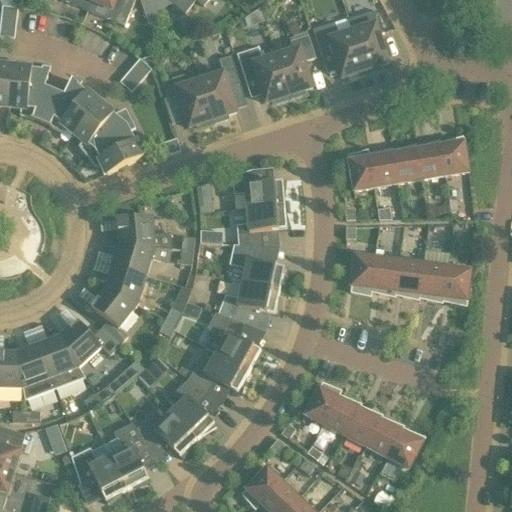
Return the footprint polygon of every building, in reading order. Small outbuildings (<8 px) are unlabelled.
[(57,0),(88,13),(93,0),(57,0)] [(93,0),(88,13),(125,28),(136,0),(93,0)] [(210,0),(165,0),(185,16),(196,2),(204,8),(210,0)] [(0,32),(0,38),(15,40),(18,10),(3,8),(0,32)] [(157,11),(144,14),(148,26),(161,22),(157,11)] [(366,29),(353,33),(367,77),(382,72),(381,68),(389,65),(377,26),(380,25),(376,11),(365,15),(364,22),(366,29)] [(367,77),(353,33),(339,38),(335,25),(313,32),(322,58),(333,54),(342,80),(351,77),(352,81),(367,77)] [(290,54),(277,58),(291,101),(306,96),(304,92),(313,90),(305,64),(316,60),(309,37),(287,44),(290,54)] [(291,101),(277,58),(263,62),(259,49),(237,56),(246,83),(257,79),(266,105),(275,102),(276,106),(291,101)] [(224,75),(201,83),(215,126),(229,121),(228,117),(237,114),(229,88),(240,85),(231,58),(220,62),(224,75)] [(140,61),(120,84),(132,94),(152,71),(140,61)] [(0,107),(10,109),(14,69),(0,67),(0,107)] [(34,122),(41,125),(55,92),(45,88),(47,82),(48,73),(14,69),(10,109),(21,110),(20,117),(34,122)] [(215,126),(201,83),(187,87),(184,78),(162,85),(167,100),(179,96),(190,130),(198,127),(200,131),(215,126)] [(66,129),(75,136),(100,105),(74,83),(68,90),(65,96),(55,92),(41,125),(49,128),(62,134),(66,129)] [(79,148),(88,159),(132,123),(126,112),(115,117),(100,105),(75,136),(83,143),(79,148)] [(132,123),(88,159),(96,170),(103,166),(108,177),(144,159),(131,134),(136,131),(132,123)] [(464,139),(440,145),(446,178),(470,174),(464,139)] [(158,147),(163,159),(181,153),(177,141),(158,147)] [(440,143),(417,149),(422,182),(446,178),(440,145),(440,143)] [(416,147),(393,153),(399,186),(422,182),(417,149),(416,147)] [(393,151),(369,157),(375,190),(399,186),(393,153),(393,151)] [(375,190),(369,157),(369,152),(348,157),(354,194),(375,190)] [(246,196),(248,211),(285,208),(283,184),(253,186),(252,172),(233,178),(234,197),(246,196)] [(214,186),(202,188),(206,211),(218,209),(214,186)] [(237,227),(239,248),(263,250),(262,234),(287,232),(285,208),(248,211),(249,226),(237,227)] [(345,211),(346,222),(356,222),(355,211),(345,211)] [(118,222),(120,246),(172,252),(171,235),(154,236),(153,219),(118,222)] [(355,229),(347,230),(347,242),(355,241),(355,229)] [(183,239),(182,253),(194,254),(195,240),(183,239)] [(120,246),(113,269),(147,279),(152,262),(168,267),(172,252),(120,246)] [(246,271),(243,286),(280,293),(285,270),(260,265),(263,250),(239,248),(234,247),(230,267),(246,271)] [(194,254),(182,253),(180,266),(192,267),(194,254)] [(372,299),(372,295),(377,261),(356,258),(351,295),(372,299)] [(396,300),(396,298),(400,264),(377,261),(372,295),(396,300)] [(420,303),(420,301),(424,267),(400,264),(396,298),(420,303)] [(443,306),(444,304),(448,270),(424,267),(420,301),(443,306)] [(113,269),(106,291),(138,307),(147,279),(113,269)] [(448,270),(444,304),(467,309),(472,273),(448,270)] [(219,316),(224,319),(247,327),(250,312),(275,317),(280,293),(243,286),(240,300),(226,297),(219,316)] [(109,323),(101,331),(119,348),(128,340),(119,331),(138,307),(106,291),(91,309),(109,323)] [(172,310),(166,322),(176,327),(183,315),(172,310)] [(224,319),(206,350),(250,374),(262,353),(239,340),(247,327),(224,319)] [(176,327),(166,322),(160,334),(170,339),(176,327)] [(79,323),(61,339),(79,370),(102,349),(111,357),(119,348),(101,331),(93,340),(79,323)] [(79,370),(61,339),(48,344),(39,347),(55,392),(86,381),(79,370)] [(39,347),(30,351),(17,355),(23,391),(25,403),(55,392),(39,347)] [(199,363),(189,381),(208,396),(216,382),(238,395),(250,374),(206,350),(206,351),(216,356),(210,369),(199,363)] [(0,390),(23,391),(17,355),(0,355),(0,390)] [(113,399),(133,382),(125,373),(107,389),(113,399)] [(182,404),(171,415),(197,442),(215,425),(197,407),(208,396),(189,381),(174,396),(182,404)] [(306,418),(324,428),(340,397),(342,393),(323,385),(306,418)] [(107,389),(95,396),(102,407),(113,399),(107,389)] [(102,407),(95,396),(84,403),(90,414),(102,407)] [(346,439),(361,408),(362,406),(340,397),(324,428),(346,439)] [(346,439),(367,450),(383,419),(384,417),(361,408),(346,439)] [(13,425),(27,426),(27,414),(13,413),(13,425)] [(27,414),(27,426),(40,426),(41,414),(27,414)] [(152,417),(137,431),(151,451),(162,440),(180,459),(197,442),(171,415),(160,425),(152,417)] [(367,450),(388,461),(404,430),(405,429),(383,419),(367,450)] [(63,425),(51,428),(58,455),(70,452),(63,425)] [(117,441),(104,447),(127,492),(149,481),(137,458),(151,451),(137,431),(133,425),(114,435),(117,441)] [(281,437),(289,442),(296,432),(288,427),(281,437)] [(0,470),(14,474),(26,436),(1,429),(0,433),(0,470)] [(404,430),(388,461),(409,472),(426,440),(404,430)] [(278,442),(270,451),(277,457),(285,448),(278,442)] [(127,492),(104,447),(92,453),(91,450),(72,460),(81,487),(95,480),(106,503),(127,492)] [(300,470),(309,477),(315,469),(305,462),(300,470)] [(337,477),(346,482),(352,471),(342,466),(337,477)] [(0,511),(2,511),(14,474),(0,470),(0,511)] [(242,496),(255,511),(282,484),(268,470),(242,496)] [(255,511),(259,509),(261,511),(288,511),(300,501),(282,484),(255,511)] [(18,511),(27,511),(30,505),(14,500),(10,509),(18,511)] [(311,511),(300,501),(288,511),(311,511)]
